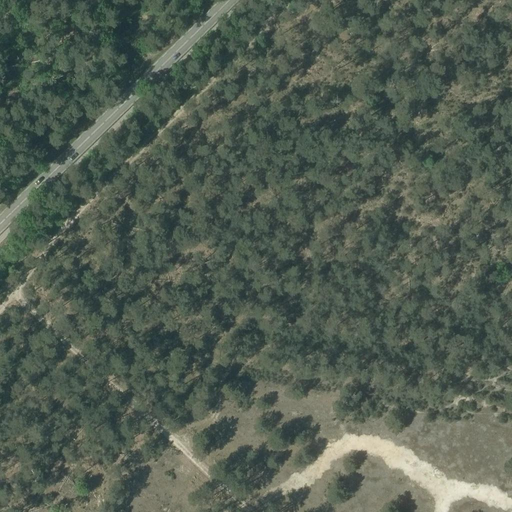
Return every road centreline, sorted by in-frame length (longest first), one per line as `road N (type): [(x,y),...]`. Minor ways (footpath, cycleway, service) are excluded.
road 1 (track): [(293,0),(8,283)]
road 2 (track): [(1,276),(252,511)]
road 3 (primary): [(0,224),(230,0)]
road 4 (track): [(124,511),(27,346),(8,283)]
